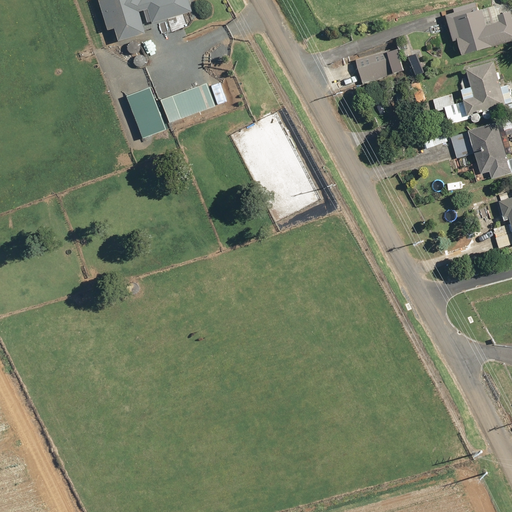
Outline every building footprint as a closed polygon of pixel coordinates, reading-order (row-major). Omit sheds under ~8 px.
[(117,25),(121,40),(144,34),(142,24),(191,11),(188,0),(100,0),(108,28),(117,25)] [(459,39),(464,57),(511,44),(511,10),(497,15),(499,21),(487,24),(482,7),(447,17),(454,41),(459,39)] [(426,72),(419,50),(412,53),(407,37),(398,41),(410,77),(426,72)] [(393,56),(359,63),(364,83),(397,76),(393,56)] [(466,101),(471,116),(506,106),(494,63),(470,70),(478,98),(466,101)] [(164,101),(172,123),(215,106),(206,85),(164,101)] [(455,106),(452,94),(433,100),(437,112),(455,106)] [(511,117),(502,121),(505,130),(511,128),(511,117)] [(469,132),(481,174),(490,172),(492,177),(511,171),(511,161),(510,162),(499,124),(469,132)] [(469,155),(463,134),(451,137),(457,158),(469,155)] [(451,145),(449,135),(433,139),(435,149),(451,145)] [(511,200),(503,203),(506,218),(511,216),(511,200)]
